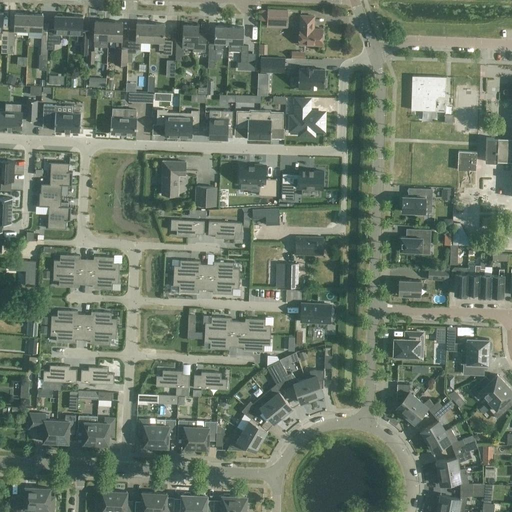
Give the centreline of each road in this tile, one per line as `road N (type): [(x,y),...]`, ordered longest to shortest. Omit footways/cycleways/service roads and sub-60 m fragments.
road 1 (residential): [(372,309),(381,87),(371,54)]
road 2 (residential): [(340,144),(327,152),(86,144)]
road 3 (residential): [(277,475),(124,468)]
road 4 (residential): [(131,300),(284,306)]
road 5 (residential): [(371,54),(409,41),(511,45)]
road 6 (residential): [(372,309),(509,314)]
road 7 (residential): [(129,356),(252,361)]
